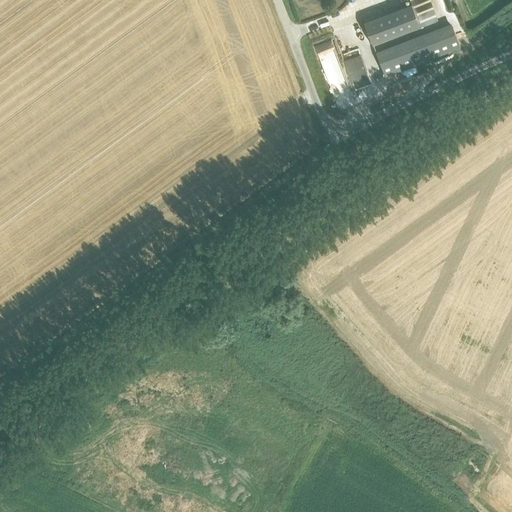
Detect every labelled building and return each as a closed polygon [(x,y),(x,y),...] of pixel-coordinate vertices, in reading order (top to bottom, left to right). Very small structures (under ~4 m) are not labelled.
[(409,0),(411,2),(364,20),(373,45),(436,21),(430,6),(428,0),(409,0)] [(342,68),(357,62),(342,25),(327,31),(342,68)] [(453,27),(378,56),(385,76),(460,47),(453,27)] [(372,52),(409,38),(407,33),(370,47),(372,52)] [(311,43),(317,63),(333,59),(327,39),(311,43)] [(328,85),(336,103),(347,98),(338,80),(328,85)]
